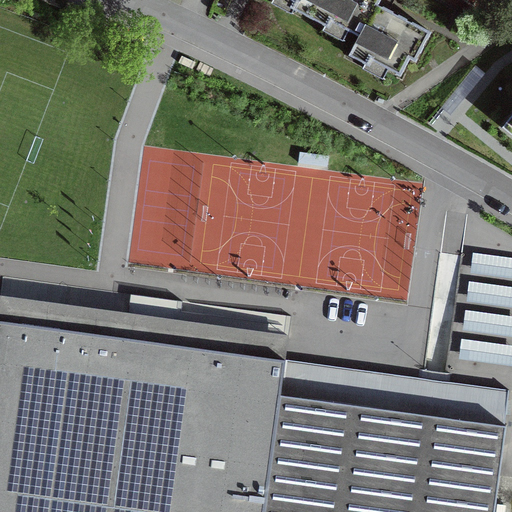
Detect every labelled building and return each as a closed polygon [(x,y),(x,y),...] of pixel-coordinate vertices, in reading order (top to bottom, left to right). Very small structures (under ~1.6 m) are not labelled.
[(349,56),(378,0),(289,0),(293,2),(290,7),(309,17),(329,28),(332,22),(359,36),(349,55),(349,56)] [(378,0),(349,56),(369,66),(372,60),(380,64),(400,75),(409,58),(415,61),(430,32),(377,4),(379,0),(378,0)] [(379,0),(377,4),(389,11),(394,0),(379,0)] [(511,114),(502,127),(511,135),(511,114)] [(511,259),(473,255),(471,270),(511,275),(511,259)] [(511,288),(470,283),(467,299),(511,304),(511,288)] [(0,309),(48,311),(49,291),(0,288),(0,309)] [(0,511),(264,511),(280,393),(285,359),(207,348),(210,325),(180,321),(183,301),(130,294),(124,337),(0,320),(0,511)] [(511,318),(466,312),(464,327),(511,334),(511,318)] [(511,347),(462,341),(460,356),(511,363),(511,347)] [(280,393),(264,511),(494,511),(507,424),(504,424),(509,390),(286,359),(285,359),(280,393)]
